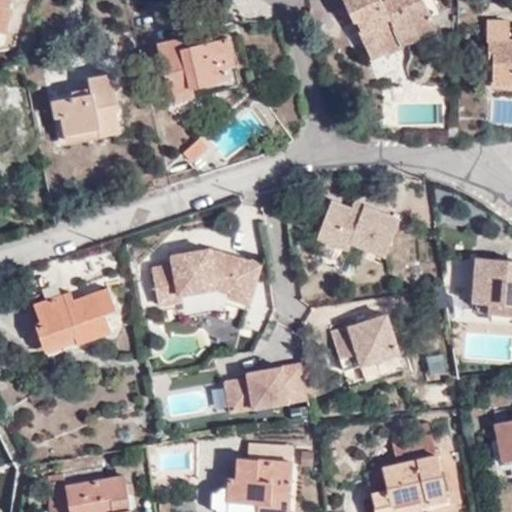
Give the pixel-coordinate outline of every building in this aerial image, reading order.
[(9,0),(0,0),(0,33),(1,34),(9,0)] [(422,0),(339,0),(369,56),(398,41),(394,31),(429,13),(422,0)] [(508,28),(487,28),(486,66),(494,66),(494,83),(511,83),(511,45),(509,46),(508,28)] [(180,44),(177,35),(156,40),(168,95),(189,92),(186,82),(224,77),(220,60),(234,58),(229,35),(209,39),(211,44),(197,46),(196,42),(180,44)] [(116,107),(108,71),(86,73),(87,83),(74,84),(74,94),(47,100),(49,116),(57,116),(59,131),(97,125),(98,132),(117,130),(113,108),(116,107)] [(200,151),(191,142),(175,157),(184,166),(200,151)] [(361,202),(359,209),(349,206),(328,199),(316,237),(348,246),(350,239),(385,251),(397,213),(361,202)] [(359,209),(361,202),(351,199),(349,206),(359,209)] [(341,268),(348,246),(316,237),(309,258),(341,268)] [(206,246),(169,252),(171,262),(150,266),(156,302),(179,297),(178,290),(213,284),(227,288),(226,293),(247,300),(258,261),(221,250),(219,255),(207,252),(206,246)] [(221,250),(206,246),(207,252),(219,255),(221,250)] [(511,259),(474,257),(471,301),(511,303),(511,259)] [(27,327),(31,338),(107,325),(103,316),(113,313),(104,287),(71,299),(69,296),(29,307),(35,325),(27,327)] [(357,351),(361,363),(398,351),(387,313),(331,331),(339,356),(357,351)] [(107,325),(31,338),(36,354),(94,336),(109,331),(107,325)] [(339,356),(343,369),(361,363),(357,351),(339,356)] [(227,404),(306,394),(302,364),(301,358),(255,365),(256,370),(247,371),(224,374),(227,404)] [(511,418),(488,422),(496,458),(511,454),(511,418)] [(433,436),(391,447),(395,464),(380,468),(386,493),(372,496),(376,511),(399,511),(399,505),(419,500),(421,505),(447,499),(433,436)] [(288,511),(291,458),(234,455),(235,476),(227,476),(227,499),(270,500),(270,511),(288,511)] [(56,476),(64,511),(125,511),(118,478),(93,483),(90,470),(56,476)] [(43,511),(64,511),(56,476),(38,480),(43,511)]
